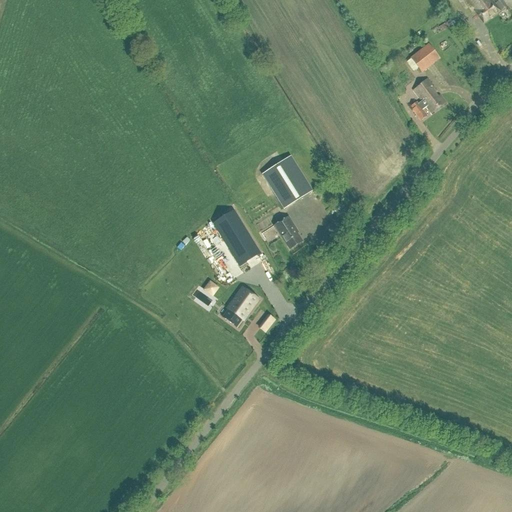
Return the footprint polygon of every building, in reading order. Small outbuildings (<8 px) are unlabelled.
[(463,0),(473,13),(474,12),(483,24),(500,12),(493,2),(494,1),(493,0),(463,0)] [(507,7),(501,0),(499,0),(495,3),(501,11),(507,7)] [(421,74),(440,60),(428,44),(409,58),(421,74)] [(432,114),(445,104),(439,96),(437,98),(433,94),(436,92),(427,80),(413,91),(421,101),(420,103),(424,109),(426,107),(432,114)] [(424,109),(420,103),(418,104),(416,102),(410,107),(421,122),(427,117),(422,111),(424,109)] [(273,190),(283,209),(312,191),(291,156),(262,174),(273,190)] [(213,224),(239,267),(260,254),(234,211),(213,224)] [(289,250),(302,242),(295,231),(297,230),(288,217),(274,226),(289,250)] [(247,276),(263,287),(270,276),(254,266),(247,276)] [(230,311),(224,319),(238,329),(244,321),(245,322),(260,301),(244,290),(229,310),(230,311)] [(255,309),(263,315),(274,303),(267,296),(255,309)] [(269,317),(266,321),(273,327),(277,322),(269,317)] [(214,329),(231,344),(237,337),(220,322),(214,329)]
